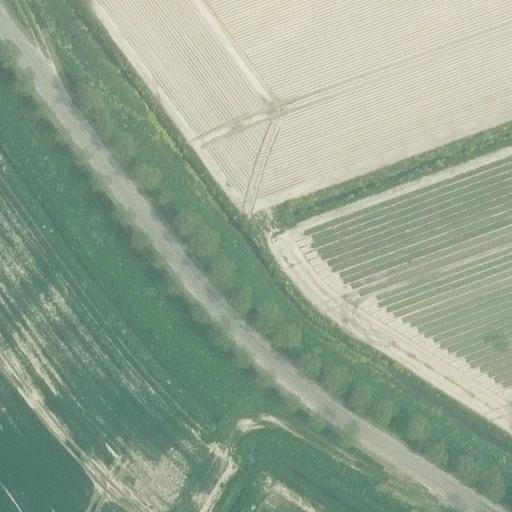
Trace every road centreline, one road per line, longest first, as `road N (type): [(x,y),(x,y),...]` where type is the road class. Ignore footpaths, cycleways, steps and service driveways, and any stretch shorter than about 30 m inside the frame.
road 1 (tertiary): [(485,511),(311,396),(225,319),(0,20)]
road 2 (track): [(105,0),(285,245)]
road 3 (track): [(460,496),(423,504),(292,426),(243,426),(221,444)]
